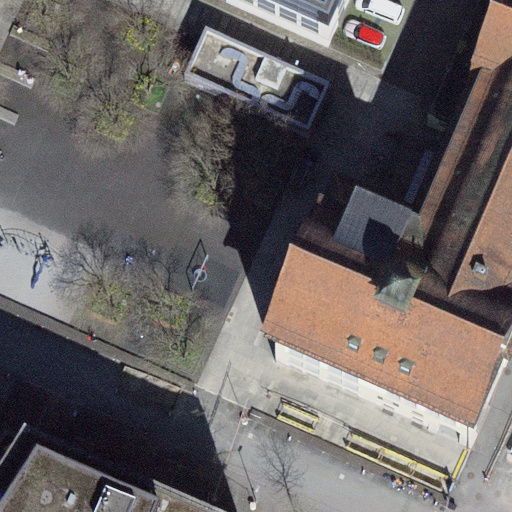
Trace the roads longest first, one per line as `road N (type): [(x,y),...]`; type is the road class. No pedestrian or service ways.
road 1 (unknown): [(0,148),(225,227),(264,224),(289,198),(288,122),(275,100),(216,69)]
road 2 (residential): [(0,345),(365,511)]
road 3 (unknown): [(216,69),(55,0)]
